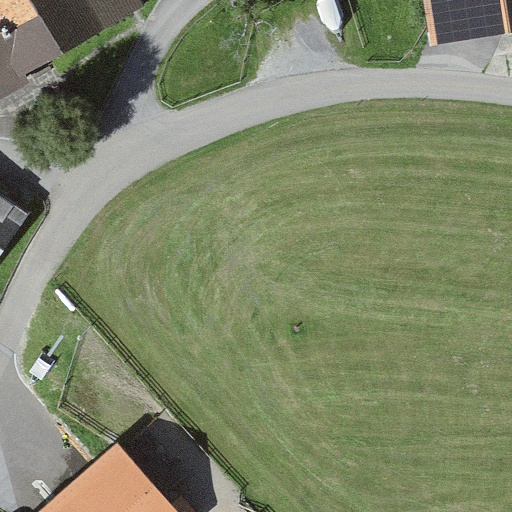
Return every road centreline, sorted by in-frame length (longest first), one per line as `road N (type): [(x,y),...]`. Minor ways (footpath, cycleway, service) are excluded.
road 1 (unclassified): [(128,162),(251,108),(344,87),(511,95)]
road 2 (residential): [(0,351),(70,217),(128,162)]
